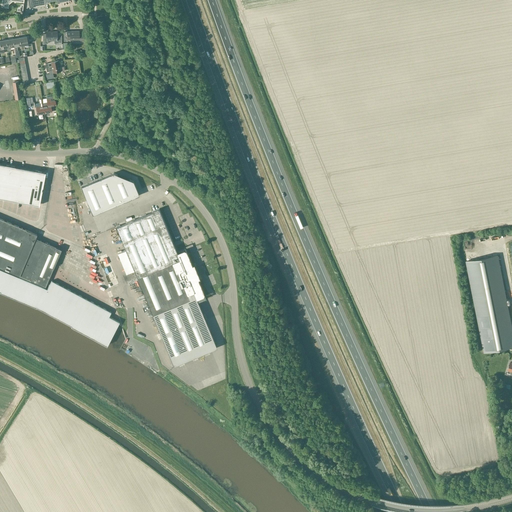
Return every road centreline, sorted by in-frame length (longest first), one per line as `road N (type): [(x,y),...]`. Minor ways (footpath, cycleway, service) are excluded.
road 1 (tertiary): [(511,497),(418,510),(369,500),(327,479),(284,442),(254,396),(237,343),(226,255),(194,199),(125,156),(0,150)]
road 2 (motorway): [(429,511),(326,290),(211,0)]
road 3 (motorway): [(189,0),(278,233),(401,511)]
